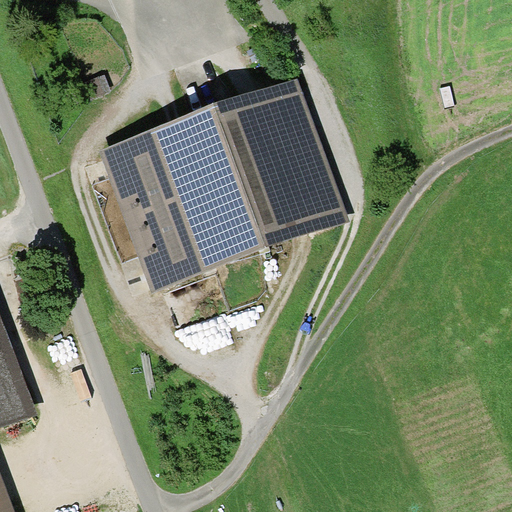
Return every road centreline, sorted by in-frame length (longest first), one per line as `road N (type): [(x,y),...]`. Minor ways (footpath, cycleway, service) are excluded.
road 1 (track): [(511,128),(442,162),(395,205),(301,368),(223,479),(153,511)]
road 2 (unclassified): [(0,120),(153,511)]
road 3 (unknown): [(301,368),(306,327),(347,200),(346,153),(276,0)]
